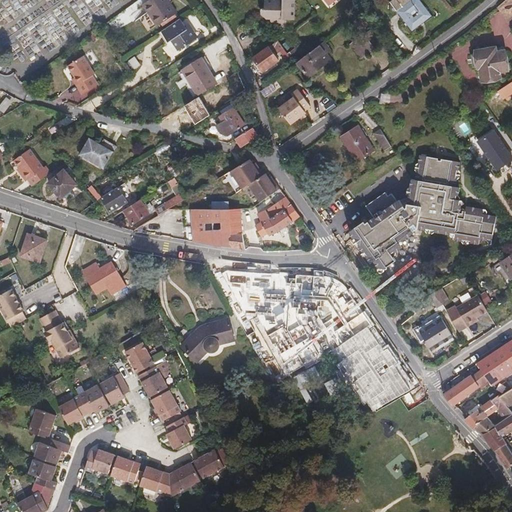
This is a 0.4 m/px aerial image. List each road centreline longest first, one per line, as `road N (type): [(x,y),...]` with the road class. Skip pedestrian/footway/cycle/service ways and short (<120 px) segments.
road 1 (residential): [(328,255),(312,263),(194,255),(0,196)]
road 2 (residential): [(0,80),(25,97),(273,162)]
road 3 (residential): [(273,162),(495,0)]
road 4 (residential): [(428,387),(328,255)]
road 5 (residential): [(511,497),(428,387)]
